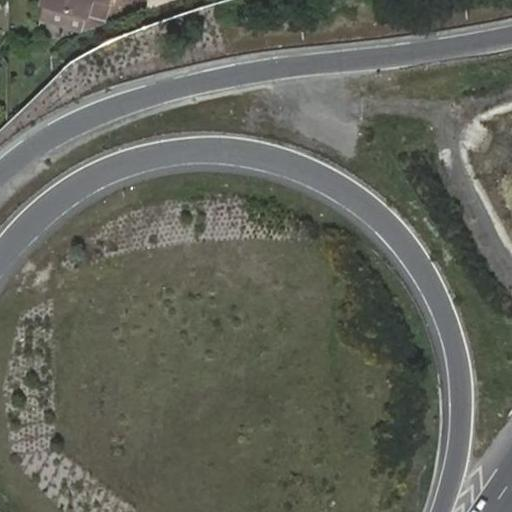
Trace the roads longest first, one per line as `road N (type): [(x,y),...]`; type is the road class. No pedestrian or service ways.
road 1 (motorway): [(0,261),(40,213),(91,177),(182,147),(290,160),(335,181),(405,239),(448,317),(464,402),(461,443),(438,511)]
road 2 (motorway): [(511,32),(222,73),(98,109),(0,172)]
